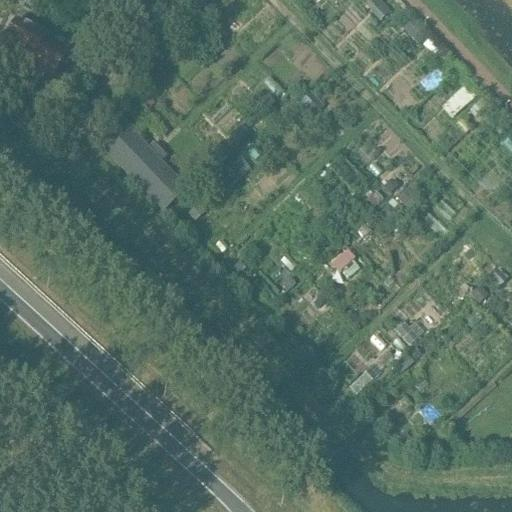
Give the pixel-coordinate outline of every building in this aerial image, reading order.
[(223,16),(210,3),(201,11),(213,25),(223,16)] [(373,16),(380,24),(388,17),(381,9),(373,16)] [(19,64),(52,81),(67,53),(81,28),(47,11),(34,35),(19,64)] [(208,30),(194,18),(182,32),(196,44),(208,30)] [(418,47),(425,40),(418,33),(411,39),(418,47)] [(1,70),(0,70),(0,95),(1,97),(14,86),(1,70)] [(456,98),(463,105),(470,98),(463,91),(456,98)] [(317,102),(309,94),(299,104),(306,112),(317,102)] [(270,110),(276,104),(269,98),(264,103),(270,110)] [(142,106),(148,113),(155,107),(148,100),(142,106)] [(161,165),(166,160),(153,145),(148,150),(121,121),(96,144),(152,204),(176,181),(161,165)] [(465,137),(472,131),(463,121),(456,128),(465,137)] [(225,161),(220,155),(217,159),(222,164),(225,161)] [(230,176),(243,165),(237,158),(224,169),(230,176)] [(383,190),(389,197),(398,189),(391,182),(383,190)] [(407,192),(398,202),(407,210),(416,201),(407,192)] [(392,202),(388,206),(393,212),(397,208),(392,202)] [(198,207),(188,215),(194,222),(203,214),(198,207)] [(392,222),(397,217),(388,208),(379,217),(384,222),(392,222)] [(341,258),(331,267),(335,272),(343,273),(349,268),(341,258)] [(496,288),(506,278),(498,271),(489,281),(496,288)] [(283,289),(285,291),(281,294),(285,298),(295,287),(289,282),(283,289)] [(486,297),(479,289),(470,298),(476,306),(486,297)] [(409,350),(418,341),(408,331),(399,340),(409,350)] [(388,365),(394,359),(388,352),(381,359),(388,365)] [(404,434),(398,440),(407,450),(413,444),(404,434)]
